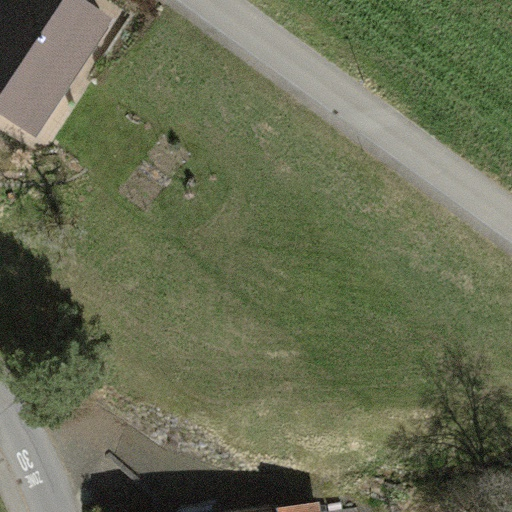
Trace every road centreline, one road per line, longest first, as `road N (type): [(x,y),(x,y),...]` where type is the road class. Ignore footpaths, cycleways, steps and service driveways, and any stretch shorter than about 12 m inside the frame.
road 1 (residential): [(214,0),(511,225)]
road 2 (residential): [(60,511),(0,395)]
